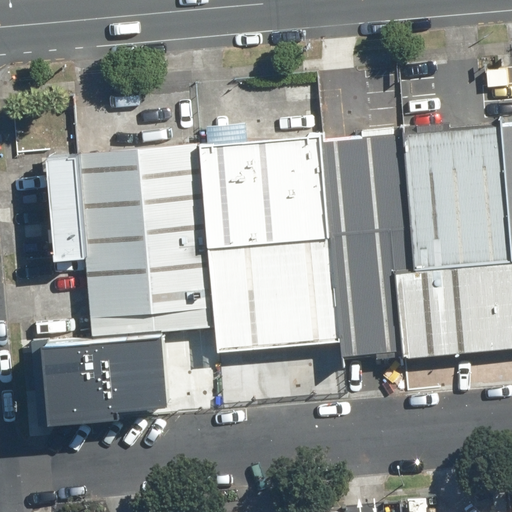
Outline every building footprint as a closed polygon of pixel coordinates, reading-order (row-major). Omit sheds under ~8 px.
[(511,119),(502,121),(511,231),(511,119)] [(511,231),(502,121),(402,129),(414,264),(511,255),(511,231)] [(402,129),(322,136),(333,231),(343,337),(342,354),(406,348),(398,266),(414,264),(402,129)] [(202,141),(210,242),(333,231),(322,136),(321,132),(202,141)] [(210,242),(202,141),(80,151),(89,254),(95,332),(217,322),(210,242)] [(53,257),(89,254),(80,151),(44,153),(53,257)] [(217,322),(220,348),(343,337),(333,231),(210,242),(217,322)] [(406,348),(406,355),(511,345),(511,255),(414,264),(398,266),(406,348)]
